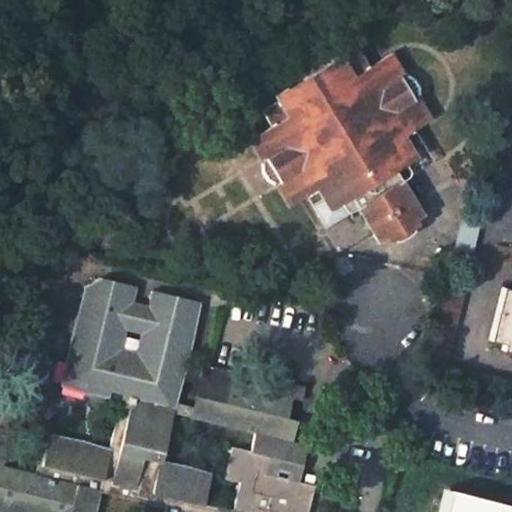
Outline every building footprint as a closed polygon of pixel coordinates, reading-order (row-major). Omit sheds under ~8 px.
[(272,95),(276,102),(261,111),(270,127),(246,141),(259,164),(259,169),(260,172),(262,176),(264,180),(268,183),(272,185),(287,207),(305,196),(315,190),(328,211),(340,204),(344,209),(347,211),(349,212),(351,212),(353,211),(357,208),(378,243),(385,239),(387,243),(392,239),(395,243),(400,241),(403,239),(408,236),(411,233),(414,231),(412,227),(418,224),(415,218),(421,215),(394,171),(404,164),(411,147),(404,135),(432,119),(418,96),(418,91),(417,88),(416,86),(414,82),(411,79),(407,76),(404,75),(390,53),(368,66),(359,51),(344,60),(340,54),(272,95)] [(315,190),(305,196),(325,228),(351,212),(349,212),(347,211),(344,209),(340,204),(328,211),(315,190)] [(91,277),(76,286),(58,363),(81,368),(75,393),(101,398),(103,391),(114,393),(101,449),(74,441),(40,435),(33,464),(37,465),(107,481),(114,450),(154,460),(165,413),(168,403),(192,302),(143,290),(140,306),(124,302),(128,287),(91,277)] [(466,283),(441,277),(420,356),(446,363),(466,283)] [(501,350),(511,352),(511,290),(500,288),(489,340),(503,344),(501,350)] [(81,368),(58,363),(52,387),(75,393),(81,368)] [(251,378),(194,364),(191,376),(202,379),(197,399),(206,401),(201,422),(248,433),(243,451),(263,455),(258,474),(267,476),(289,482),(298,445),(285,441),(290,421),(280,419),(284,399),(292,401),(296,388),(267,382),(265,393),(249,389),(251,378)] [(165,413),(181,417),(201,422),(206,401),(197,399),(202,379),(191,376),(184,407),(168,403),(165,413)] [(301,511),(307,486),(289,482),(267,476),(265,482),(257,480),(258,474),(263,455),(243,451),(226,447),(219,478),(233,482),(226,511),(210,507),(197,504),(205,473),(154,460),(114,450),(107,481),(37,465),(34,475),(29,473),(0,466),(0,511),(301,511)] [(31,464),(29,473),(34,475),(37,465),(33,464),(31,464)] [(511,511),(511,509),(444,492),(439,511),(511,511)]
